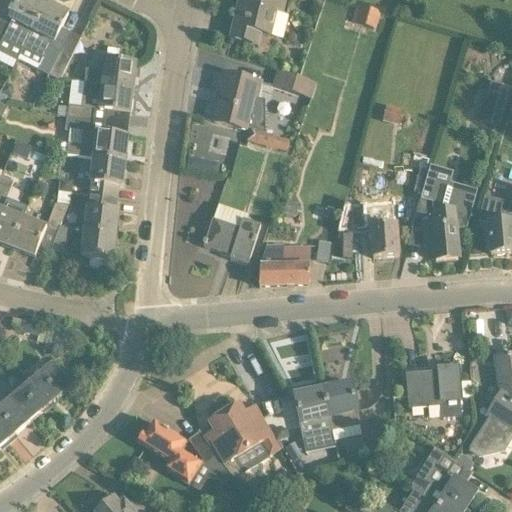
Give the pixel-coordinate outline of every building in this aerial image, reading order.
[(46,5),(35,0),(19,0),(9,22),(11,23),(8,29),(0,24),(0,48),(3,43),(22,52),(46,5)] [(246,0),(244,12),(238,10),(230,41),(252,46),(255,34),(269,38),(275,13),(281,15),(284,0),(246,0)] [(48,78),(69,38),(70,35),(61,31),(68,16),(46,5),(22,52),(22,53),(17,63),(48,78)] [(377,30),(382,14),(362,8),(357,24),(377,30)] [(80,43),(69,38),(48,78),(59,84),(80,43)] [(86,72),(84,86),(133,92),(136,67),(104,63),(103,75),(86,72)] [(316,87),(278,74),(273,89),(311,101),(316,87)] [(246,131),(251,132),(265,136),(265,103),(257,101),(261,85),(222,76),(218,93),(222,94),(214,125),(245,133),(246,131)] [(485,100),(478,123),(500,130),(511,91),(511,90),(492,84),(487,101),(485,100)] [(130,117),(133,92),(84,86),(82,99),(100,102),(98,113),(130,117)] [(66,120),(92,124),(93,111),(68,108),(66,120)] [(66,158),(92,161),(124,165),(128,141),(90,136),(92,124),(66,120),(64,133),(81,135),(80,148),(68,146),(66,158)] [(248,143),(287,152),(289,144),(268,139),(269,137),(265,136),(251,132),(248,143)] [(202,175),(203,163),(187,160),(185,173),(202,175)] [(87,198),(88,198),(116,202),(117,190),(121,191),(124,165),(92,161),(87,198)] [(370,223),(370,231),(372,261),(398,259),(394,207),(383,204),(386,175),(372,173),(370,192),(357,191),(353,221),(370,223)] [(13,186),(1,181),(0,184),(0,209),(3,211),(13,186)] [(433,247),(435,264),(457,262),(454,230),(466,228),(475,198),(424,184),(417,208),(409,240),(409,241),(426,239),(427,248),(433,247)] [(487,227),(490,257),(493,257),(496,258),(501,257),(504,256),(511,255),(511,194),(509,206),(483,200),(477,224),(487,227)] [(115,213),(116,202),(88,198),(83,235),(116,239),(119,214),(115,213)] [(57,234),(59,229),(66,211),(55,206),(46,230),(57,234)] [(0,247),(11,251),(22,221),(0,212),(0,247)] [(50,253),(57,234),(46,230),(22,221),(11,251),(34,260),(37,253),(48,257),(50,253)] [(231,256),(229,263),(247,268),(259,228),(242,223),(239,231),(211,223),(202,250),(220,256),(221,253),(231,256)] [(71,234),(59,229),(57,234),(50,253),(62,257),(71,234)] [(113,264),(116,239),(83,235),(80,260),(89,261),(88,269),(92,272),(105,274),(109,272),(110,264),(113,264)] [(259,289),(260,289),(309,287),(311,254),(283,255),(284,270),(259,270),(259,289)] [(15,333),(19,334),(19,335),(37,340),(38,338),(40,328),(22,323),(13,321),(11,327),(15,333)] [(487,418),(488,419),(476,438),(503,455),(511,441),(511,357),(494,361),(500,398),(487,418)] [(30,386),(49,409),(71,390),(52,368),(30,386)] [(443,420),(461,419),(457,370),(438,372),(439,376),(407,379),(410,411),(422,410),(422,411),(427,410),(427,409),(442,408),(443,420)] [(9,405),(28,427),(49,409),(30,386),(9,405)] [(321,391),(328,422),(331,435),(359,429),(351,387),(345,388),(345,386),(321,391)] [(267,418),(263,420),(272,434),(297,429),(299,441),(331,435),(328,422),(321,391),(299,395),(300,397),(294,399),(295,400),(260,407),(267,418)] [(0,412),(0,437),(6,446),(28,427),(9,405),(0,412)] [(215,435),(203,443),(224,469),(231,479),(239,473),(232,463),(258,446),(269,461),(282,452),(271,435),(272,434),(263,420),(262,420),(255,408),(244,416),(238,408),(210,427),(215,435)] [(147,435),(148,437),(146,440),(142,438),(137,446),(171,467),(166,474),(187,487),(200,467),(179,454),(184,446),(154,427),(152,430),(150,430),(147,435)] [(224,469),(203,443),(198,436),(188,444),(213,478),(224,469)] [(465,511),(476,496),(444,475),(452,463),(435,452),(426,465),(433,469),(424,483),(430,487),(421,500),(426,503),(427,503),(440,511),(465,511)] [(456,464),(462,468),(469,473),(474,465),(461,456),(456,464)] [(412,494),(400,511),(393,511),(378,502),(371,511),(440,511),(427,503),(426,503),(421,500),(412,494)] [(99,511),(130,511),(124,504),(120,508),(113,500),(99,511)]
